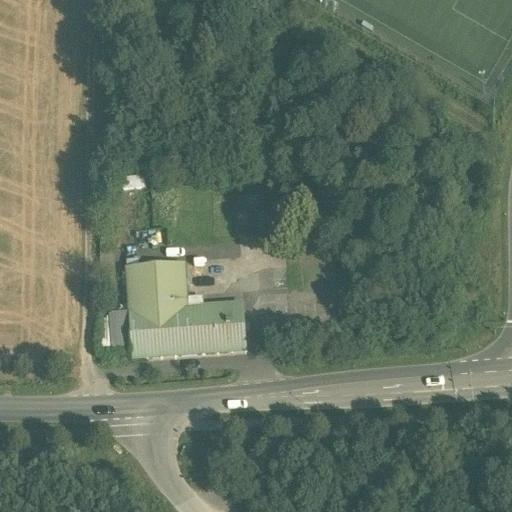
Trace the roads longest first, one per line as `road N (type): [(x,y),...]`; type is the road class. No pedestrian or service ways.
road 1 (tertiary): [(0,412),(150,410),(511,379)]
road 2 (track): [(90,412),(96,0)]
